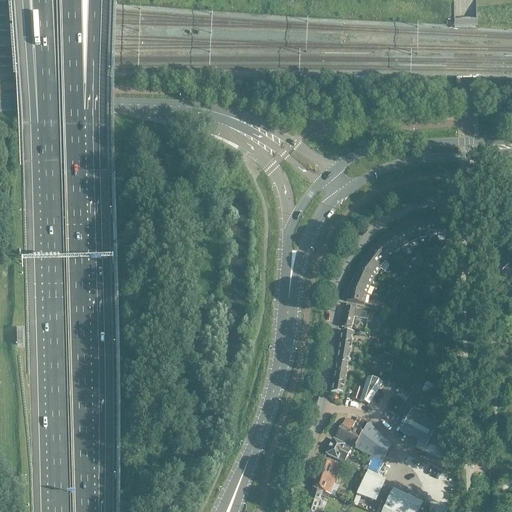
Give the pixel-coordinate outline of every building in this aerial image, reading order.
[(437,236),(434,218),(423,221),(428,238),(437,236)] [(447,236),(447,218),(434,218),(437,236),(447,236)] [(428,238),(423,221),(412,224),(418,241),(428,238)] [(418,241),(412,224),(401,229),(409,245),(418,241)] [(409,245),(401,229),(391,235),(401,250),(409,245)] [(401,250),(391,235),(382,242),(393,256),(401,250)] [(393,256),(382,242),(373,250),(386,262),(393,256)] [(386,262),(373,250),(366,259),(380,270),(386,262)] [(490,261),(500,270),(510,260),(500,251),(490,261)] [(380,270),(366,259),(359,268),(374,278),(380,270)] [(374,278),(359,268),(354,279),(370,286),(374,278)] [(366,295),(370,286),(354,279),(349,290),(366,295)] [(364,305),(366,295),(349,290),(347,302),(364,305)] [(351,329),(354,317),(355,310),(345,308),(343,321),(341,320),(340,324),(342,324),(341,327),(351,329)] [(364,319),(365,312),(355,310),(354,317),(364,319)] [(351,344),(353,334),(341,331),(339,342),(351,344)] [(350,354),(351,344),(339,342),(338,352),(350,354)] [(348,364),(350,354),(338,352),(336,362),(348,364)] [(392,365),(395,359),(385,355),(383,362),(392,365)] [(415,385),(418,381),(410,377),(409,380),(402,376),(407,364),(397,359),(391,374),(401,378),(399,381),(404,384),(395,398),(404,404),(414,388),(412,387),(415,385)] [(346,374),(348,364),(336,362),(334,372),(346,374)] [(389,375),(392,365),(386,363),(383,373),(389,375)] [(344,384),(346,374),(334,372),(332,382),(344,384)] [(368,405),(382,384),(366,379),(363,391),(362,390),(359,402),(368,405)] [(343,395),(344,384),(332,382),(330,393),(343,395)] [(362,390),(364,384),(357,382),(355,388),(362,390)] [(448,393),(444,391),(426,382),(422,391),(443,402),(448,393)] [(359,402),(362,390),(355,388),(351,400),(359,402)] [(429,403),(432,397),(421,391),(418,398),(429,403)] [(396,417),(404,404),(395,398),(387,411),(396,417)] [(449,446),(446,426),(438,425),(411,410),(400,432),(417,441),(414,448),(425,453),(436,457),(449,459),(449,446)] [(351,429),(354,423),(348,419),(345,420),(343,424),(351,429)] [(357,444),(362,433),(357,431),(351,429),(343,424),(342,424),(335,437),(346,443),(348,444),(349,446),(351,447),(352,448),(357,444)] [(390,446),(369,424),(367,425),(362,433),(357,444),(352,448),(369,457),(380,463),(381,463),(390,446)] [(350,458),(354,451),(351,450),(344,446),(333,440),(326,454),(343,464),(344,463),(362,473),(363,470),(358,467),(359,466),(352,462),(353,460),(350,458)] [(380,463),(369,457),(367,462),(378,467),(380,463)] [(334,483),(340,465),(323,459),(313,488),(330,494),(334,483)] [(419,511),(423,503),(392,489),(386,505),(376,500),(383,484),(365,476),(356,496),(364,499),(360,509),(367,511),(419,511)] [(334,496),(338,485),(334,483),(330,494),(330,495),(334,496)] [(319,504),(321,496),(328,498),(329,495),(330,495),(330,494),(313,488),(309,501),(319,504)] [(316,511),(319,504),(309,501),(305,511),(316,511)] [(439,504),(439,511),(457,511),(457,503),(439,504)]
